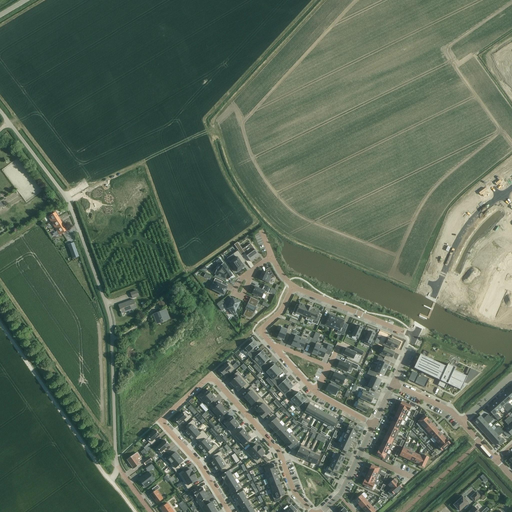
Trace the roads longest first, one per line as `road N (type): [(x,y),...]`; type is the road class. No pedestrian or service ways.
road 1 (unclassified): [(117,466),(110,319),(67,202),(0,110)]
road 2 (residential): [(229,511),(161,421),(209,376),(277,449),(293,492),(311,511)]
road 3 (residential): [(436,285),(304,230),(278,207)]
road 4 (residential): [(291,287),(414,336)]
